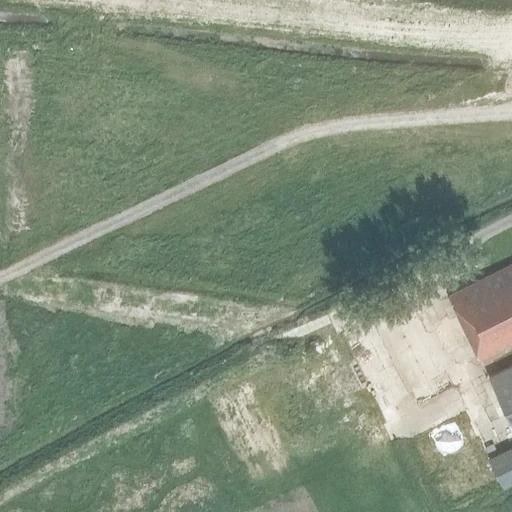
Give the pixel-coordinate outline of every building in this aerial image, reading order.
[(511,263),(450,295),(484,363),(511,349),(511,263)] [(511,365),(489,377),(511,423),(511,365)] [(290,367),(286,432),(352,436),(356,372),(290,367)] [(232,444),(248,486),(268,479),(252,437),(232,444)] [(511,447),(490,458),(504,487),(511,482),(511,447)]
